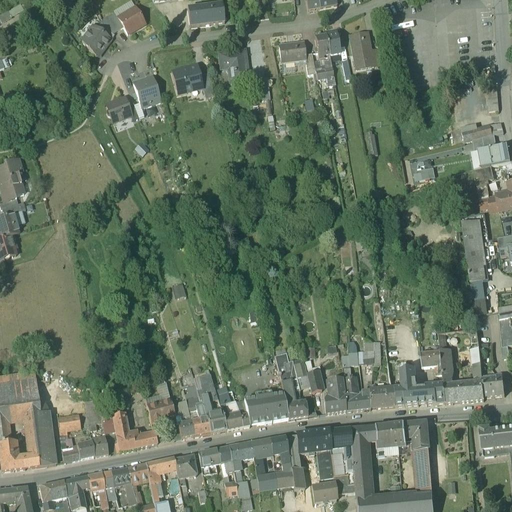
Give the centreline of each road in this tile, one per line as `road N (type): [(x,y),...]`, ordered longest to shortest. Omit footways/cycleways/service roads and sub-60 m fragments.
road 1 (secondary): [(31,480),(273,431),(511,408)]
road 2 (residential): [(386,0),(343,18),(154,42),(110,60)]
road 3 (residential): [(511,124),(497,0)]
